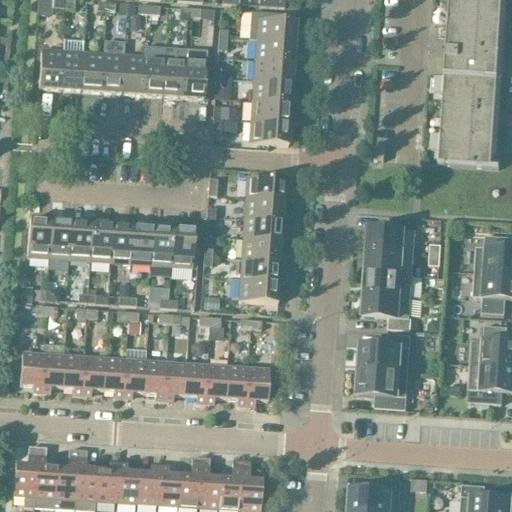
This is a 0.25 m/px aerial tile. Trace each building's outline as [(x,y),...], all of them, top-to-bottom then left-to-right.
[(221,0),(221,8),(229,8),(230,0),(221,0)] [(230,0),(229,8),(238,9),(238,0),(230,0)] [(258,0),(258,2),(257,10),(270,11),(270,2),(270,0),(258,0)] [(448,0),(447,27),(443,80),(437,168),(498,172),(498,170),(490,170),(501,0),(448,0)] [(65,4),(38,2),(37,18),(51,19),(52,12),(64,13),(65,4)] [(270,2),(270,11),(283,12),(283,3),(270,2)] [(65,4),(64,13),(73,13),(73,5),(65,4)] [(96,15),(105,15),(105,7),(97,6),(96,15)] [(105,7),(105,15),(113,16),(114,7),(105,7)] [(117,19),(125,19),(126,8),(118,8),(117,19)] [(126,8),(125,19),(134,20),(134,9),(126,8)] [(137,17),(146,18),(146,9),(138,9),(137,17)] [(146,9),(146,18),(158,19),(159,10),(146,9)] [(178,20),(186,21),(187,12),(179,12),(178,20)] [(187,12),(186,21),(199,21),(200,13),(187,12)] [(249,16),(247,44),(255,45),(294,47),(295,25),(290,25),(291,19),(249,16)] [(218,33),(217,44),(226,44),(227,34),(218,33)] [(61,55),(58,94),(79,96),(82,57),(83,45),(62,43),(61,55)] [(217,44),(216,54),(225,54),(226,44),(217,44)] [(255,45),(253,65),(292,67),(294,47),(255,45)] [(143,61),(140,100),(160,101),(163,62),(164,52),(143,50),(143,61)] [(163,62),(160,101),(180,102),(183,63),(184,53),(164,52),(163,62)] [(183,63),(180,102),(202,104),(205,65),(206,55),(184,53),(183,63)] [(40,54),(37,93),(58,94),(61,55),(40,54)] [(82,57),(79,96),(99,97),(102,58),(82,57)] [(102,58),(99,97),(120,98),(122,59),(102,58)] [(122,59),(120,98),(140,100),(143,61),(122,59)] [(253,65),(252,85),(291,88),(292,67),(253,65)] [(215,74),(214,82),(224,83),(225,74),(215,74)] [(214,82),(214,91),(223,92),(224,83),(214,82)] [(252,85),(250,105),(289,108),(291,88),(252,85)] [(250,105),(249,126),(288,128),(289,108),(250,105)] [(212,110),(212,123),(221,124),(221,111),(212,110)] [(212,123),(211,136),(220,136),(221,124),(212,123)] [(249,126),(248,147),(287,150),(288,128),(249,126)] [(373,164),(383,165),(383,163),(384,150),(374,149),(373,164)] [(245,181),(244,203),(283,205),(284,184),(245,181)] [(208,183),(206,200),(215,200),(216,183),(208,183)] [(244,203),(242,223),(281,225),(283,205),(244,203)] [(206,212),(205,220),(214,221),(215,212),(206,212)] [(205,220),(205,229),(214,229),(214,221),(205,220)] [(26,262),(47,263),(50,224),(28,223),(26,262)] [(242,223),(241,243),(280,246),(281,225),(242,223)] [(50,224),(47,263),(68,264),(70,225),(50,224)] [(70,225),(68,264),(88,266),(91,227),(70,225)] [(91,227),(88,266),(108,267),(111,228),(91,227)] [(111,228),(108,267),(129,268),(132,229),(111,228)] [(132,229),(129,268),(149,270),(152,231),(132,229)] [(152,231),(149,270),(170,271),(172,232),(152,231)] [(172,232),(170,271),(191,272),(194,233),(172,232)] [(367,232),(366,254),(413,257),(414,235),(367,232)] [(474,276),(511,278),(511,252),(511,253),(511,242),(484,240),(484,252),(476,252),(474,276)] [(241,243),(240,264),(279,266),(280,246),(241,243)] [(428,270),(438,270),(439,270),(440,249),(429,248),(428,270)] [(203,253),(202,261),(211,261),(212,253),(203,253)] [(366,254),(365,277),(412,279),(413,257),(366,254)] [(202,261),(202,269),(211,270),(211,261),(202,261)] [(240,264),(238,284),(277,287),(279,266),(240,264)] [(511,306),(511,278),(474,276),(472,301),(482,302),(481,317),(504,319),(504,306),(511,306)] [(365,277),(363,301),(410,304),(412,279),(365,277)] [(237,305),(276,308),(277,287),(238,284),(237,305)] [(18,290),(17,303),(17,307),(30,308),(31,304),(32,291),(18,290)] [(432,303),(443,304),(443,293),(433,292),(432,303)] [(56,294),(55,305),(63,306),(64,294),(56,294)] [(78,298),(77,307),(86,307),(86,298),(78,298)] [(86,298),(86,307),(94,308),(95,299),(86,298)] [(118,300),(118,309),(126,310),(127,301),(118,300)] [(216,314),(217,301),(203,300),(202,313),(216,314)] [(127,301),(126,310),(135,311),(136,302),(127,301)] [(363,301),(362,320),(388,322),(387,334),(410,336),(410,322),(409,322),(410,304),(363,301)] [(159,303),(159,312),(167,313),(168,304),(159,303)] [(168,304),(167,313),(176,313),(176,304),(168,304)] [(34,319),(37,319),(44,320),(45,311),(35,310),(34,319)] [(45,311),(44,320),(55,320),(56,312),(45,311)] [(75,322),(85,322),(86,314),(75,313),(75,322)] [(86,314),(85,322),(96,323),(97,314),(86,314)] [(115,325),(126,325),(127,316),(116,316),(115,325)] [(127,316),(126,325),(137,326),(138,317),(127,316)] [(157,327),(167,328),(168,319),(157,319),(157,327)] [(168,319),(167,328),(178,328),(178,320),(168,319)] [(198,330),(208,331),(209,322),(198,321),(198,330)] [(209,322),(208,331),(218,331),(219,323),(209,322)] [(238,333),(249,333),(250,325),(239,324),(238,333)] [(250,325),(249,333),(260,334),(260,325),(250,325)] [(482,347),(471,346),(469,371),(511,374),(511,348),(505,348),(506,332),(483,330),(482,347)] [(358,374),(408,377),(410,340),(387,339),(386,350),(360,348),(358,374)] [(21,358),(18,390),(31,391),(31,398),(40,399),(42,359),(21,358)] [(42,359),(40,399),(49,399),(49,392),(60,393),(63,360),(42,359)] [(63,360),(60,393),(72,394),(71,401),(80,401),(83,362),(63,360)] [(83,362),(80,401),(89,402),(90,395),(101,396),(103,363),(83,362)] [(103,363),(101,396),(113,396),(112,403),(121,404),(124,364),(103,363)] [(124,364),(121,404),(130,405),(130,397),(142,398),(144,366),(124,364)] [(144,366),(142,398),(154,399),(153,406),(162,407),(165,367),(144,366)] [(165,367),(162,407),(171,407),(172,400),(183,401),(185,368),(165,367)] [(185,368),(183,401),(194,402),(194,409),(203,409),(206,370),(185,368)] [(206,370),(203,409),(212,410),(212,403),(224,404),(226,371),(206,370)] [(226,371),(224,404),(235,404),(235,412),(244,412),(246,372),(226,371)] [(467,396),(466,408),(489,409),(501,410),(501,398),(511,399),(511,374),(469,371),(467,396)] [(246,372),(244,412),(253,413),(253,406),(266,406),(268,374),(246,372)] [(405,415),(408,377),(358,374),(356,401),(374,402),(374,412),(405,415)] [(13,468),(11,501),(23,502),(22,511),(28,511),(32,511),(36,451),(27,451),(26,469),(13,468)] [(36,451),(32,511),(52,511),(55,471),(44,470),(45,452),(36,451)] [(55,471),(52,511),(72,511),(77,454),(68,454),(67,472),(55,471)] [(77,454),(72,511),(93,511),(94,506),(96,474),(85,473),(86,455),(77,454)] [(178,479),(176,511),(180,511),(196,511),(200,462),(190,462),(189,480),(178,479)] [(200,462),(196,511),(216,511),(219,482),(207,481),(208,463),(200,462)] [(219,482),(216,511),(237,511),(240,465),(231,464),(230,483),(219,482)] [(240,465),(237,511),(258,511),(261,484),(248,484),(249,465),(240,465)] [(96,474),(94,506),(114,508),(117,468),(108,467),(107,475),(96,474)] [(117,468),(114,508),(135,509),(137,477),(125,476),(126,469),(117,468)] [(137,477),(135,509),(156,510),(158,471),(149,470),(149,477),(137,477)] [(158,471),(156,510),(176,511),(178,479),(167,478),(167,471),(158,471)] [(349,492),(347,511),(397,511),(400,486),(378,484),(377,494),(349,492)] [(459,511),(510,511),(511,503),(484,501),(484,490),(462,489),(459,511)]
